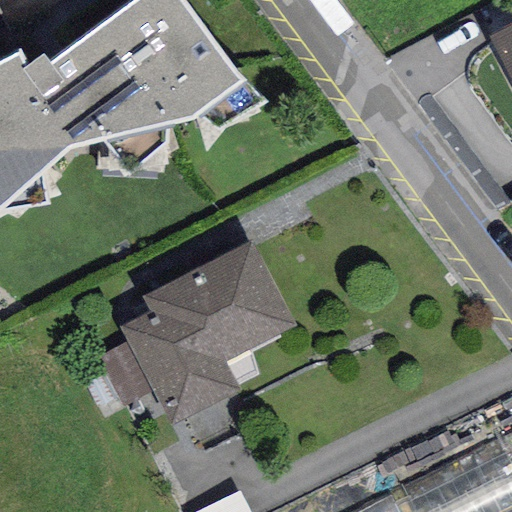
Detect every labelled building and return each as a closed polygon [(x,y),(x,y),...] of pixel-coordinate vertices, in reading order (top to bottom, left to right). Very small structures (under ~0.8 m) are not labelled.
[(17,62),(0,71),(0,218),(69,157),(192,130),(246,92),(179,0),(149,0),(49,72),(43,64),(25,76),(17,62)] [(511,91),(511,28),(487,42),(511,91)] [(251,246),(141,301),(148,315),(118,329),(126,345),(152,396),(168,429),(239,393),(226,366),(294,332),(251,246)] [(152,396),(126,345),(96,360),(123,411),(152,396)] [(511,511),(511,431),(387,497),(394,511),(511,511)] [(394,511),(387,497),(357,511),(394,511)]
